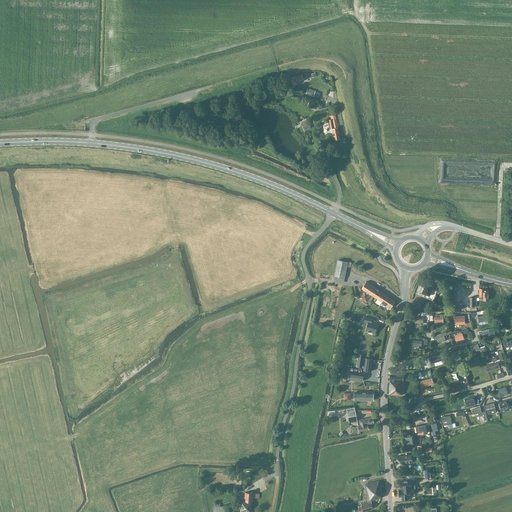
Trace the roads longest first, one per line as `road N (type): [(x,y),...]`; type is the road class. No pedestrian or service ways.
road 1 (primary): [(377,235),(273,185),(176,155),(91,143),(0,143)]
road 2 (residential): [(511,376),(384,416)]
